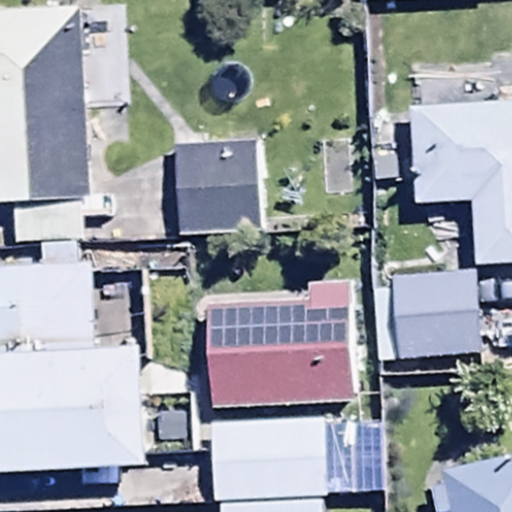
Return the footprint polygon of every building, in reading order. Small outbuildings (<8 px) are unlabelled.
[(83,5),(0,10),(0,208),(16,208),(18,251),(87,247),(85,206),(95,205),(83,5)] [(511,238),(511,71),(411,76),(416,176),(471,174),(474,240),(511,238)] [(262,104),(173,106),(175,201),(264,199),(262,104)] [(210,372),(356,367),(352,250),(206,255),(210,372)] [(94,271),(0,273),(0,482),(158,478),(155,353),(97,354),(94,271)] [(478,278),(399,282),(403,366),(482,362),(478,278)] [(330,385),(209,391),(212,467),(334,462),(330,385)] [(511,511),(511,460),(443,476),(447,493),(437,495),(440,511),(511,511)] [(165,511),(165,496),(21,503),(21,511),(165,511)]
